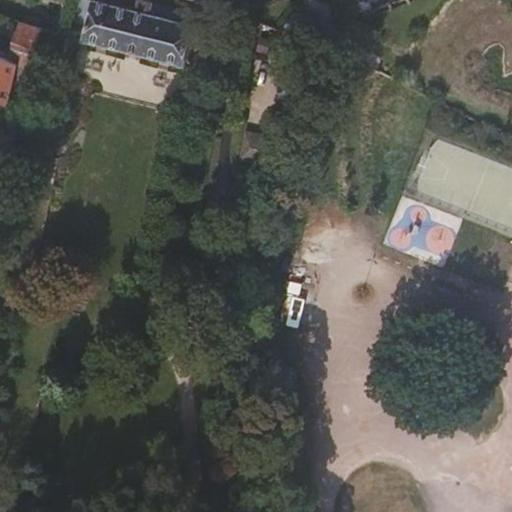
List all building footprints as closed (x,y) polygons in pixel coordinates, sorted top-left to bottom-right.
[(184,60),(194,22),(149,10),(150,4),(137,1),(136,8),(107,0),(91,0),(83,34),(184,60)] [(325,40),(331,21),(309,14),(302,32),(325,40)] [(34,51),(43,22),(23,16),(14,45),(34,51)] [(30,63),(34,51),(14,45),(11,55),(16,59),(30,63)] [(0,99),(9,101),(16,59),(11,55),(0,51),(0,99)]
